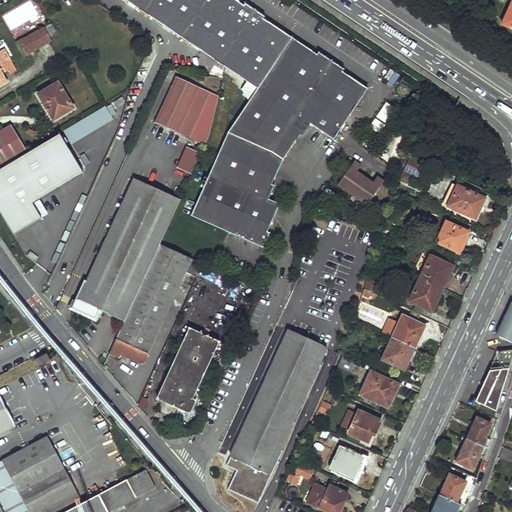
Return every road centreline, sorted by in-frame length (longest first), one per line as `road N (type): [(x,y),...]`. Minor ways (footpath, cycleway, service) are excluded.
road 1 (residential): [(182,475),(249,346),(306,174)]
road 2 (primary): [(386,511),(511,246)]
road 3 (residential): [(54,328),(182,475)]
road 4 (trunk): [(347,0),(490,94)]
